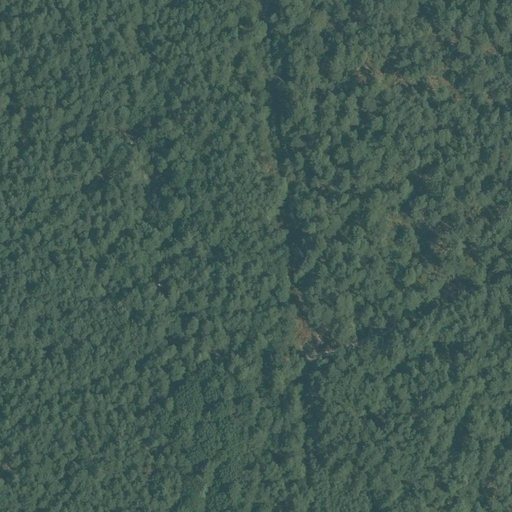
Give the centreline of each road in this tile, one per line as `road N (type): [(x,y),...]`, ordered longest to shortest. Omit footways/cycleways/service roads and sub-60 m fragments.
road 1 (track): [(511,275),(367,335),(297,352),(166,329)]
road 2 (track): [(166,329),(147,133),(0,150)]
